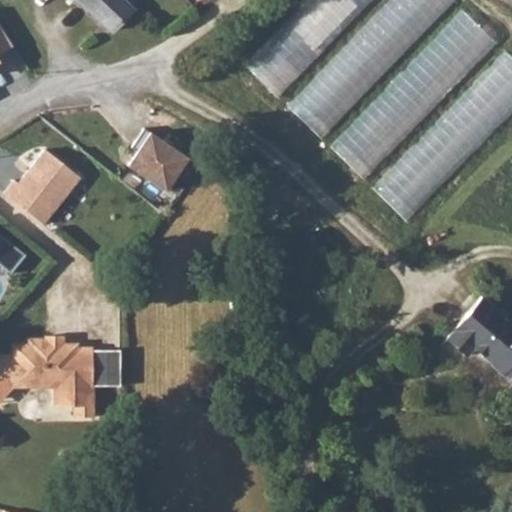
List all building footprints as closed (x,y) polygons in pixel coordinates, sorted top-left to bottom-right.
[(80,0),(111,29),(131,7),(123,0),(80,0)] [(308,0),(247,63),(280,96),(373,0),(308,0)] [(388,0),(291,107),(324,136),(348,110),(447,0),(388,0)] [(464,7),(333,147),(366,177),(497,38),(464,7)] [(0,53),(12,46),(0,26),(0,53)] [(408,220),(511,113),(511,52),(509,50),(374,186),(408,220)] [(125,162),(162,189),(186,157),(143,126),(130,145),(135,149),(125,162)] [(4,194),(43,225),(80,178),(45,150),(18,184),(14,181),(4,194)] [(131,185),(95,229),(117,247),(153,204),(131,185)] [(0,270),(6,275),(20,256),(0,240),(0,270)] [(511,320),(479,294),(445,335),(465,352),(472,344),(489,360),(494,355),(506,367),(503,370),(511,377),(511,320)] [(44,332),(44,335),(44,340),(60,341),(60,332),(44,332)] [(0,384),(3,387),(9,382),(50,383),(50,403),(70,403),(69,414),(88,415),(89,384),(116,384),(117,348),(90,347),(90,345),(74,345),(74,341),(60,341),(44,340),(44,335),(25,335),(25,340),(10,339),(10,350),(0,350),(0,384)]
